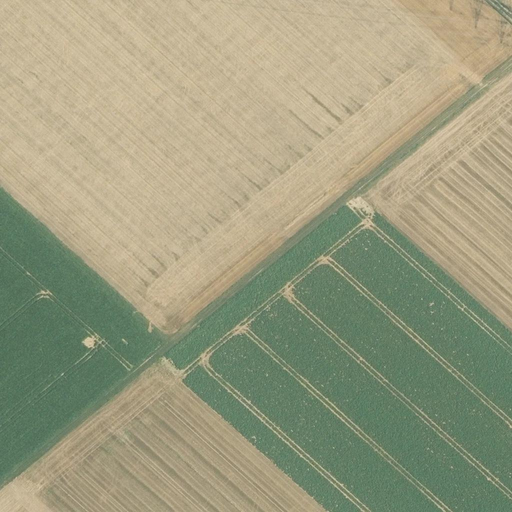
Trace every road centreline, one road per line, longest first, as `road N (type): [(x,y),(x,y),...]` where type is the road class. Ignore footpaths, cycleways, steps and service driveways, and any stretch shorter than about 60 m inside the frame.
road 1 (track): [(511,62),(0,484)]
road 2 (track): [(165,346),(0,197)]
